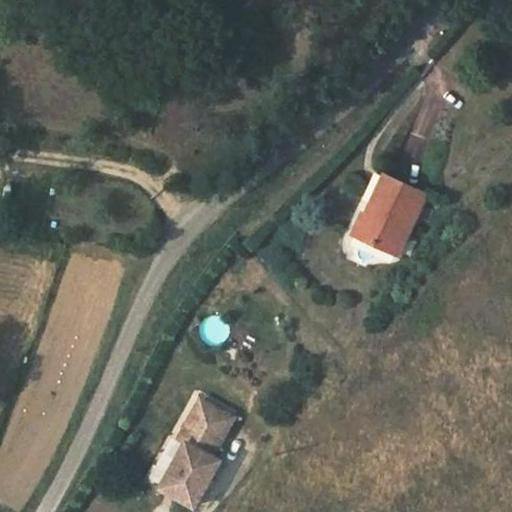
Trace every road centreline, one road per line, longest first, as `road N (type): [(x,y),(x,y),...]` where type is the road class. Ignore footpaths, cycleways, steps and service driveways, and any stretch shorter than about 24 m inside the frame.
road 1 (unclassified): [(43,511),(185,226),(348,101),(437,0)]
road 2 (track): [(185,226),(159,191),(124,171),(0,152)]
